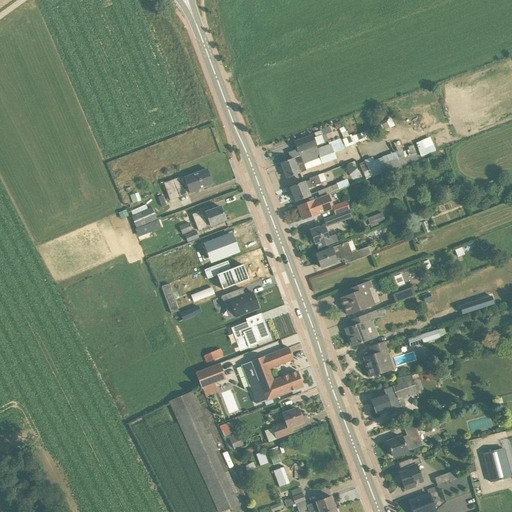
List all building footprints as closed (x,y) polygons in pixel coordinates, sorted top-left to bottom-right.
[(403,115),(400,124),(418,130),(421,121),(403,115)] [(300,156),(301,156),(303,163),(319,157),(322,165),(336,160),(333,152),(331,144),(317,149),(316,146),(317,146),(313,135),(294,142),(298,153),(298,152),(300,156)] [(415,142),(420,156),(436,150),(430,136),(415,142)] [(345,148),(352,145),(350,137),(349,137),(343,139),(342,140),(345,148)] [(306,171),(303,163),(301,156),(300,156),(293,159),(293,158),(281,163),(287,179),(306,171)] [(354,166),(350,170),(354,175),(358,171),(354,166)] [(187,193),(188,194),(198,191),(198,190),(212,184),(207,169),(184,177),(184,176),(163,183),(169,200),(187,193)] [(296,202),(310,196),(307,189),(321,184),(318,175),(309,179),(309,181),(304,183),(304,182),(290,188),(296,202)] [(319,198),(327,195),(338,190),(336,184),(317,192),(319,198)] [(130,195),(133,204),(141,201),(138,193),(130,195)] [(330,202),(327,195),(319,198),(320,199),(298,207),(303,220),(330,209),(328,202),(330,202)] [(336,215),(349,210),(346,202),(333,207),(336,215)] [(136,228),(147,224),(158,220),(153,207),(131,215),(136,228)] [(204,210),(192,214),(198,230),(211,226),(212,227),(216,225),(216,224),(225,220),(220,207),(205,213),(204,210)] [(381,213),(374,216),(378,225),(385,222),(381,213)] [(326,226),(338,222),(335,215),(324,219),(326,226)] [(400,219),(392,223),(394,227),(402,224),(400,219)] [(317,243),(319,249),(337,242),(335,235),(328,237),(324,226),(310,231),(313,238),(310,239),(312,245),(317,243)] [(196,231),(184,236),(187,243),(199,239),(196,231)] [(230,235),(204,245),(211,261),(236,251),(230,235)] [(331,249),(316,255),(321,268),(346,259),(348,264),(371,255),(368,247),(356,252),(356,251),(351,253),(347,243),(331,249)] [(428,260),(421,263),(424,271),(431,268),(428,260)] [(226,262),(203,271),(206,280),(216,276),(221,290),(248,280),(242,265),(229,270),(226,262)] [(347,315),(369,307),(366,298),(368,297),(365,290),(371,287),(369,281),(351,288),(353,294),(341,298),(347,315)] [(175,303),(168,284),(161,287),(168,305),(175,303)] [(396,301),(415,294),(412,286),(393,293),(396,301)] [(241,289),(222,297),(227,309),(232,307),(235,317),(259,308),(252,292),(244,296),(241,289)] [(429,292),(421,295),(425,303),(432,301),(429,292)] [(491,295),(459,305),(462,314),(494,304),(491,295)] [(385,307),(376,311),(378,317),(385,317),(385,307)] [(378,317),(376,311),(351,320),(354,326),(344,330),(351,346),(360,343),(360,344),(369,341),(362,323),(378,317)] [(268,338),(262,322),(249,327),(247,322),(232,328),(239,345),(246,342),(248,348),(257,344),(257,342),(268,338)] [(437,329),(407,339),(410,348),(440,338),(437,329)] [(370,347),(372,353),(373,355),(363,358),(369,377),(386,372),(382,358),(389,356),(384,342),(370,347)] [(262,397),(281,390),(306,380),(301,368),(276,378),(272,366),(297,356),(293,347),(255,362),(255,363),(249,365),(262,397)] [(206,364),(213,361),(223,356),(220,349),(203,356),(206,364)] [(219,365),(196,374),(201,388),(215,383),(225,379),(219,365)] [(483,370),(472,371),(474,382),(492,379),(491,373),(483,374),(483,370)] [(396,399),(402,397),(402,398),(423,390),(417,374),(411,375),(395,379),(398,385),(393,387),(393,386),(383,390),(386,395),(371,401),(376,414),(391,408),(391,410),(399,407),(396,399)] [(222,511),(242,504),(192,393),(192,392),(169,402),(217,511),(222,511)] [(271,427),(272,428),(264,431),(268,442),(276,440),(288,435),(286,429),(303,423),(297,409),(283,414),(285,421),(271,427)] [(403,425),(405,431),(407,436),(387,443),(392,456),(422,445),(413,421),(403,425)] [(219,426),(225,435),(231,432),(226,422),(219,426)] [(234,450),(243,446),(238,435),(229,439),(234,450)] [(511,477),(503,448),(483,453),(491,483),(511,477)] [(264,452),(256,455),(260,466),(268,463),(264,452)] [(278,455),(271,457),(273,465),(281,462),(278,455)] [(416,465),(421,463),(419,458),(412,460),(412,459),(398,464),(402,472),(399,473),(405,490),(415,487),(414,485),(422,482),(416,465)] [(463,468),(466,475),(476,472),(474,464),(463,468)] [(283,467),(273,471),(279,488),(289,484),(283,467)] [(450,481),(447,473),(434,478),(437,486),(450,481)] [(313,511),(329,511),(336,510),(330,496),(306,505),(302,495),(284,501),(287,508),(293,505),(294,507),(296,506),(298,511),(302,511),(308,510),(309,511),(311,511),(313,511)] [(413,511),(433,511),(435,511),(429,495),(410,502),(413,511)]
